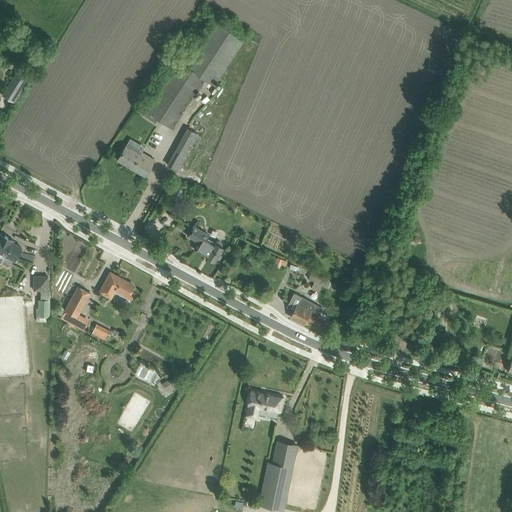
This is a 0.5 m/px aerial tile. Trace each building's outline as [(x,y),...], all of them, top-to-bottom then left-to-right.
[(177,60),(144,111),(174,130),(202,86),(205,88),(209,82),(214,86),(245,39),(215,20),(185,65),(177,60)] [(32,71),(24,66),(20,64),(16,69),(6,87),(17,94),(32,71)] [(187,128),(167,165),(178,171),(199,134),(187,128)] [(141,152),(140,153),(125,145),(122,151),(117,159),(145,176),(150,167),(154,160),(141,152)] [(179,202),(185,190),(176,186),(170,197),(179,202)] [(207,238),(209,235),(193,225),(193,226),(187,235),(199,242),(194,249),(215,262),(220,253),(224,248),(222,247),(222,246),(222,244),(222,243),(221,242),(220,241),(219,241),(218,241),(216,242),(216,243),(207,238)] [(0,262),(1,263),(5,256),(15,261),(21,247),(13,242),(14,240),(0,233),(0,262)] [(286,266),(287,261),(277,257),(273,266),(279,268),(281,264),(286,266)] [(115,275),(116,274),(110,271),(107,276),(103,285),(99,292),(111,299),(116,291),(127,297),(131,299),(135,293),(131,291),(134,285),(115,275)] [(308,279),(323,286),(327,279),(312,272),(308,279)] [(49,291),(49,290),(48,276),(33,276),(33,278),(33,291),(41,291),(49,291)] [(337,284),(331,281),(327,279),(323,286),(333,291),(335,287),(337,284)] [(78,286),(64,310),(77,318),(91,293),(78,286)] [(319,311),(321,307),(294,293),(287,306),(294,310),(290,317),(304,324),(304,322),(320,331),(325,322),(325,320),(319,317),(321,312),(319,311)] [(38,299),(38,316),(50,316),(50,299),(38,299)] [(108,337),(111,331),(96,324),(92,333),(106,340),(108,337)] [(167,392),(173,388),(166,379),(161,383),(167,392)] [(276,418),(277,418),(278,411),(281,412),(284,397),(250,390),(247,405),(249,405),(247,415),(257,417),(259,407),(278,411),(276,418)] [(283,509),(295,454),(276,450),(273,463),(270,462),(261,505),(283,509)]
